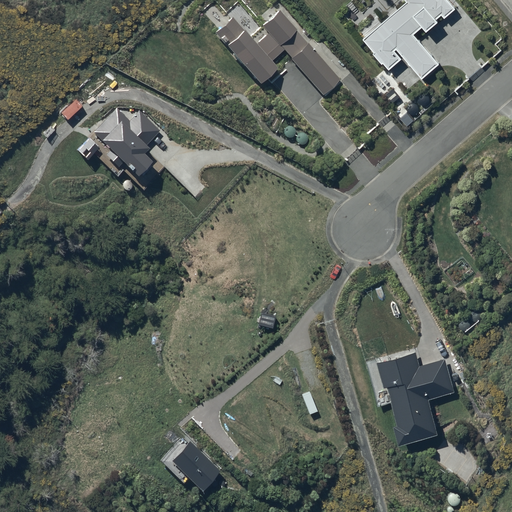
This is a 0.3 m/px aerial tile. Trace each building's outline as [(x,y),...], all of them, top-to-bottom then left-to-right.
[(404,0),(364,35),(362,36),(373,48),(372,49),(382,61),(383,60),(389,67),(402,56),(395,48),(396,47),(421,76),(439,61),(413,32),(423,24),(426,28),(438,17),(436,16),(441,12),(444,16),(455,6),(450,0),(404,0)] [(231,13),(213,29),(257,79),(272,65),(277,71),(286,63),(280,57),(279,58),(278,56),(272,61),(270,59),(282,48),(322,93),(340,78),(278,8),(261,23),(268,31),(256,41),(231,13)] [(401,95),(394,86),(384,94),(391,103),(401,95)] [(412,113),(413,113),(414,113),(415,113),(415,112),(416,112),(417,111),(417,110),(418,110),(418,109),(418,108),(418,107),(418,106),(418,105),(418,104),(417,104),(417,103),(416,103),(416,102),(415,102),(414,101),(413,101),(412,101),(411,101),(410,101),(410,102),(409,102),(408,103),(408,104),(407,104),(407,105),(406,106),(406,107),(406,108),(407,109),(407,110),(408,111),(408,112),(409,112),(410,112),(410,113),(411,113),(412,113)] [(289,136),(290,136),(291,136),(292,136),(292,135),(293,135),(293,134),(294,134),(294,133),(294,132),(295,131),(295,130),(295,129),(294,129),(294,128),(294,127),(293,126),(292,125),(291,124),(290,124),(289,124),(288,124),(287,124),(286,124),(285,124),(285,125),(284,125),(283,126),(283,127),(282,127),(282,128),(282,129),(282,130),(282,131),(282,132),(282,133),(283,134),(283,135),(284,135),(285,136),(286,136),(287,136),(287,137),(288,137),(289,137),(289,136)] [(301,143),(302,143),(303,143),(304,143),(305,142),(306,142),(306,141),(307,141),(307,140),(307,139),(308,138),(308,137),(308,136),(307,136),(307,135),(307,134),(306,133),(305,133),(305,132),(304,132),(304,131),(303,131),(302,131),(301,131),(300,131),(299,131),(299,132),(298,132),(297,133),(296,134),(296,135),(296,136),(295,136),(295,137),(295,138),(295,139),(296,139),(296,140),(296,141),(297,141),(297,142),(298,142),(298,143),(299,143),(300,143),(301,143)] [(416,349),(377,359),(383,386),(387,385),(396,420),(393,421),(398,441),(437,430),(429,397),(454,390),(445,357),(420,363),(416,349)] [(450,504),(451,504),(452,504),(453,504),(454,504),(455,504),(456,503),(457,503),(457,502),(458,502),(458,501),(459,500),(459,499),(459,498),(459,497),(459,496),(459,495),(458,494),(458,493),(457,493),(457,492),(456,492),(455,491),(454,491),(453,491),(452,491),(451,491),(450,491),(449,492),(448,492),(448,493),(447,493),(447,494),(446,494),(446,495),(446,496),(446,497),(446,498),(446,499),(446,500),(447,501),(447,502),(448,502),(448,503),(449,503),(450,504)]
